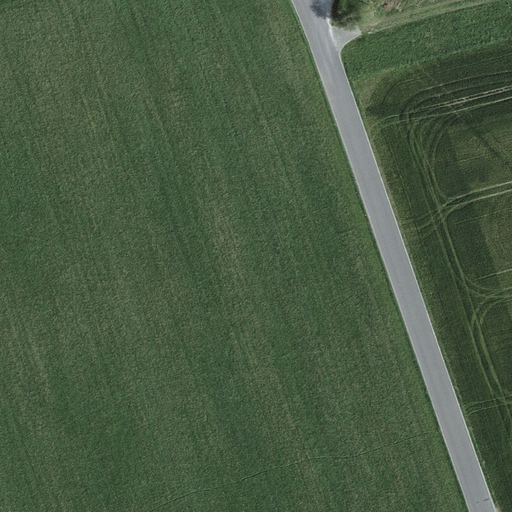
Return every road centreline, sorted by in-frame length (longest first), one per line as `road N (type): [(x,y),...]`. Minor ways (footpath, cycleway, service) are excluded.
road 1 (unclassified): [(303,0),(481,511)]
road 2 (track): [(325,49),(354,34),(497,0)]
